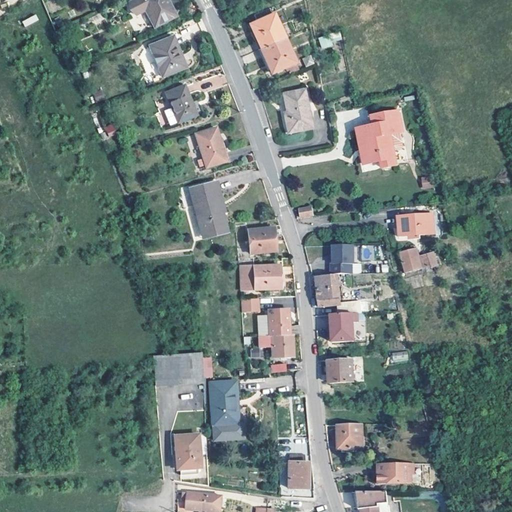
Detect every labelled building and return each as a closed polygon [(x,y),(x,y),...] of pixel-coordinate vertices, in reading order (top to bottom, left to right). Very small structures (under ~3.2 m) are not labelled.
[(175,14),(167,0),(132,0),(130,2),(135,12),(145,8),(154,25),(175,14)] [(250,22),(261,46),(286,36),(274,12),(273,13),(269,6),(254,13),(257,20),(250,22)] [(22,21),(25,27),(39,21),(36,14),(22,21)] [(321,48),(333,46),(332,40),(341,39),(340,32),(319,36),(321,48)] [(186,64),(173,34),(150,43),(163,74),(186,64)] [(300,67),(286,36),(261,46),(272,71),(286,64),(290,71),(300,67)] [(311,55),(302,57),(305,66),(314,64),(311,55)] [(197,112),(185,83),(166,91),(179,120),(197,112)] [(314,125),(306,87),(284,91),(289,114),(287,115),(290,130),(314,125)] [(368,161),(381,159),(395,155),(394,148),(402,147),(404,144),(401,130),(403,130),(399,109),(374,113),(375,123),(372,124),(358,126),(360,137),(366,136),(367,142),(365,143),(368,161)] [(108,135),(117,131),(112,123),(104,127),(108,135)] [(227,159),(217,126),(197,132),(204,156),(206,163),(207,165),(227,159)] [(366,136),(360,137),(364,162),(368,161),(365,143),(367,142),(366,136)] [(397,162),(395,155),(381,159),(382,165),(397,162)] [(204,156),(198,158),(200,165),(206,163),(204,156)] [(378,162),(362,165),(363,171),(379,168),(378,162)] [(422,188),(431,187),(430,176),(421,177),(422,188)] [(197,213),(202,232),(215,229),(214,225),(223,223),(220,212),(223,211),(225,210),(217,179),(194,184),(201,212),(197,213)] [(201,212),(194,184),(190,186),(197,213),(201,212)] [(314,213),(313,204),(300,206),(302,215),(314,213)] [(228,230),(223,211),(220,212),(223,223),(214,225),(215,229),(202,232),(203,236),(228,230)] [(433,233),(432,213),(403,215),(404,235),(416,234),(416,238),(424,238),(423,233),(433,233)] [(277,249),(275,225),(249,226),(250,250),(277,249)] [(355,263),(355,245),(333,246),(334,264),(332,264),(331,274),(353,273),(353,263),(355,263)] [(420,255),(418,248),(401,252),(407,273),(432,266),(432,267),(439,266),(435,252),(420,255)] [(281,287),(280,263),(239,264),(241,280),(254,280),(255,287),(281,287)] [(341,304),(338,276),(316,277),(318,292),(320,306),(341,304)] [(256,302),(256,296),(242,296),(243,309),(250,309),(250,302),(256,302)] [(269,333),(289,333),(289,308),(269,308),(269,333)] [(356,340),(355,313),(332,314),(333,342),(356,340)] [(292,333),(289,333),(269,333),(259,334),(260,344),(272,343),(274,355),(293,355),(292,333)] [(393,361),(408,360),(408,351),(392,352),(393,361)] [(204,383),(202,352),(152,356),(155,387),(204,383)] [(286,369),(285,360),(272,361),(273,370),(286,369)] [(355,381),(353,360),(329,361),(330,383),(355,381)] [(236,398),(235,379),(210,381),(212,423),(234,421),(233,398),(236,398)] [(364,448),(363,423),(338,424),(339,449),(364,448)] [(200,465),(198,433),(175,434),(177,467),(179,467),(179,473),(198,471),(197,465),(200,465)] [(306,453),(291,452),(291,460),(289,460),(288,486),(307,487),(308,461),(306,461),(306,453)] [(379,465),(379,484),(412,485),(412,476),(414,476),(414,465),(379,465)] [(201,510),(200,511),(220,511),(222,506),(219,506),(220,495),(184,490),(183,498),(187,498),(186,508),(201,510)] [(388,503),(387,491),(357,492),(359,507),(361,506),(361,511),(379,511),(378,504),(388,503)]
